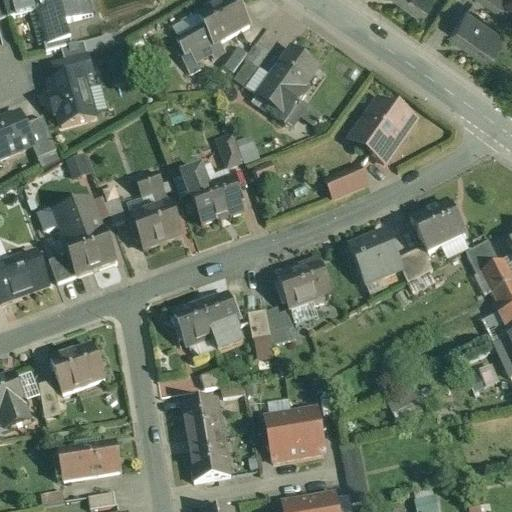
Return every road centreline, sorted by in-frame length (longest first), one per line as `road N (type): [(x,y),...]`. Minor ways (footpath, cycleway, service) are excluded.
road 1 (residential): [(504,131),(369,205),(127,300)]
road 2 (secondary): [(314,0),(504,131)]
road 3 (residential): [(127,300),(163,511)]
road 4 (residential): [(127,300),(0,348)]
